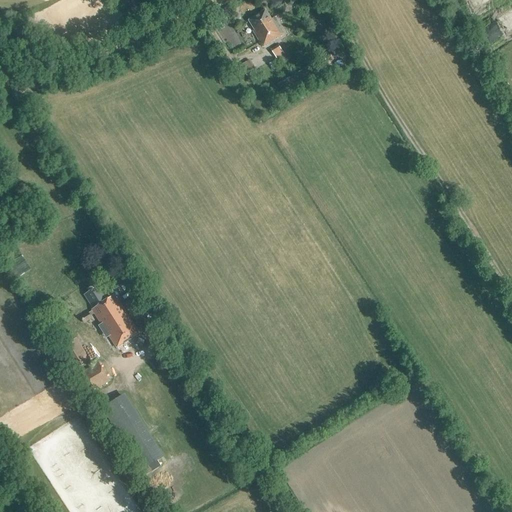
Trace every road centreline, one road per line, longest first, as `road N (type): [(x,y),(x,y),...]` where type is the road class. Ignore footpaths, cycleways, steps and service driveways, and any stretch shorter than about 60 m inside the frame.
road 1 (track): [(0,67),(131,268),(132,283)]
road 2 (track): [(220,0),(0,92)]
